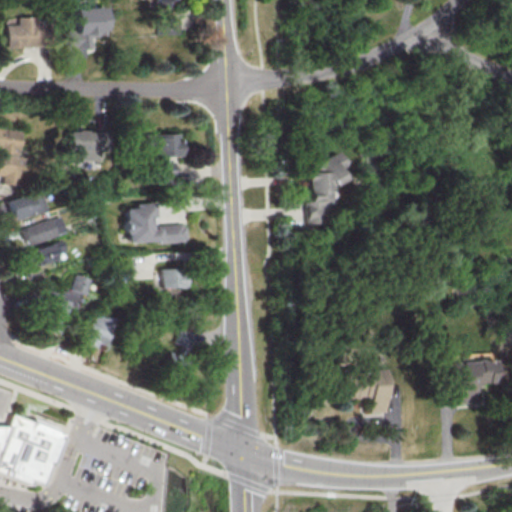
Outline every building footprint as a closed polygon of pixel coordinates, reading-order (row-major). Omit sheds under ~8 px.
[(158,0),(182,0),(182,35),(163,35),(164,7),(158,7),(158,0)] [(76,11),(94,10),(95,51),(67,52),(67,31),(77,30),(76,11)] [(9,19),(44,18),(44,47),(9,48),(9,19)] [(18,130),(0,128),(0,174),(1,175),(0,184),(28,187),(31,156),(16,154),(18,130)] [(101,130),(101,164),(65,164),(64,130),(101,130)] [(183,131),(184,158),(176,158),(177,185),(148,186),(147,131),(183,131)] [(301,221),(320,222),(321,183),(337,184),(339,160),(304,158),(301,221)] [(7,200),(14,222),(47,210),(39,189),(7,200)] [(184,222),(185,246),(128,247),(127,211),(136,210),(136,204),(158,204),(159,223),(184,222)] [(51,217),(60,237),(31,249),(22,228),(51,217)] [(62,240),(68,255),(39,267),(33,252),(62,240)] [(159,267),(160,305),(188,304),(187,266),(159,267)] [(86,277),(70,273),(67,289),(82,293),(86,277)] [(51,334),(63,301),(47,296),(36,328),(51,334)] [(89,311),(111,318),(98,357),(76,350),(89,311)] [(170,350),(162,371),(189,382),(197,360),(170,350)] [(340,399),(365,398),(365,412),(382,411),(380,369),(339,371),(340,399)] [(0,480),(20,489),(23,487),(35,489),(55,439),(2,417),(0,422),(0,480)]
